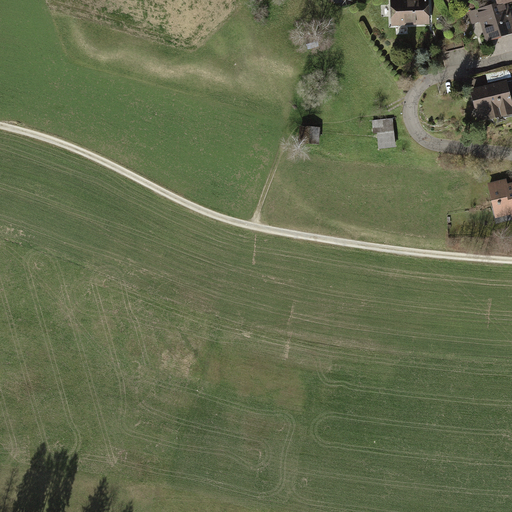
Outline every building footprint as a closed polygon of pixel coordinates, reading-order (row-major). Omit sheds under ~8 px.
[(428,0),(389,0),(391,27),(429,25),(428,0)] [(491,8),(470,15),(479,44),(511,33),(511,15),(508,3),(511,1),(511,0),(495,0),(496,3),(490,4),(491,8)] [(511,76),(469,87),(477,121),(511,111),(511,105),(510,97),(511,96),(511,76)] [(394,119),(376,121),(379,150),(397,148),(394,119)] [(302,128),(302,141),(321,142),(321,128),(302,128)] [(507,179),(488,183),(496,217),(511,213),(511,217),(511,182),(508,183),(507,179)]
